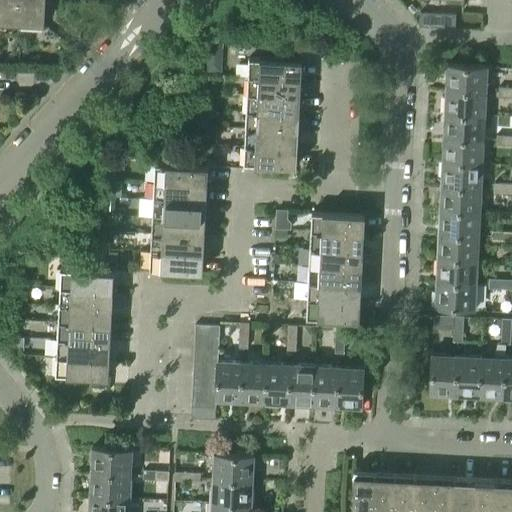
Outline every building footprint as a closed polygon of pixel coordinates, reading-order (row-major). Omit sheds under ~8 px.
[(0,0),(0,19),(21,20),(21,0),(0,0)] [(43,22),(44,0),(21,0),(21,20),(43,22)] [(300,79),(301,60),(249,58),(248,76),(300,79)] [(486,90),(487,65),(448,64),(447,88),(486,90)] [(299,95),(300,79),(248,76),(247,93),(299,95)] [(510,96),(511,86),(499,86),(498,95),(510,96)] [(485,114),(486,90),(447,88),(446,112),(485,114)] [(298,113),(299,95),(247,93),(246,110),(298,113)] [(297,130),(298,113),(246,110),(245,128),(297,130)] [(483,138),(485,114),(446,112),(445,136),(483,138)] [(296,147),(297,130),(245,128),(244,145),(296,147)] [(508,143),(508,134),(496,134),(496,142),(508,143)] [(482,162),(483,138),(445,136),(443,160),(482,162)] [(296,165),(296,147),(244,145),(243,163),(296,165)] [(481,186),(482,162),(443,160),(442,184),(481,186)] [(206,184),(207,165),(154,163),(153,181),(206,184)] [(205,201),(206,184),(153,181),(152,199),(205,201)] [(505,192),(506,183),(493,182),(493,191),(505,192)] [(479,210),(481,186),(442,184),(441,208),(479,210)] [(205,218),(205,201),(152,199),(152,215),(205,218)] [(478,234),(479,210),(441,208),(440,232),(478,234)] [(363,232),(364,215),(364,213),(311,211),(310,230),(363,232)] [(204,235),(205,218),(152,215),(151,233),(204,235)] [(362,249),(363,232),(310,230),(309,247),(362,249)] [(503,239),(504,230),(491,230),(491,239),(503,239)] [(511,239),(511,230),(504,230),(503,239),(511,239)] [(477,258),(478,234),(440,232),(439,256),(477,258)] [(203,253),(204,235),(151,233),(150,250),(203,253)] [(362,267),(362,249),(309,247),(309,264),(362,267)] [(202,271),(203,253),(150,250),(149,268),(202,271)] [(476,282),(477,258),(439,256),(437,280),(476,282)] [(361,283),(362,267),(309,264),(308,281),(361,283)] [(112,289),(113,271),(60,269),(59,287),(112,289)] [(500,288),(501,278),(489,278),(488,287),(500,288)] [(511,288),(511,279),(501,278),(500,288),(511,288)] [(474,307),(476,282),(437,280),(436,305),(474,307)] [(360,301),(361,283),(308,281),(307,299),(360,301)] [(111,306),(112,289),(59,287),(58,304),(111,306)] [(359,319),(360,301),(307,299),(306,316),(359,319)] [(110,323),(111,306),(58,304),(57,321),(110,323)] [(463,328),(464,315),(434,313),(433,326),(453,327),(463,328)] [(511,330),(511,317),(502,317),(502,330),(511,330)] [(110,340),(110,323),(57,321),(57,338),(110,340)] [(248,334),(249,321),(239,321),(239,334),(248,334)] [(218,336),(219,324),(195,323),(194,335),(218,336)] [(296,335),(296,323),(287,323),(287,335),(296,335)] [(345,338),(345,326),(336,325),(335,337),(345,338)] [(462,340),(463,328),(453,327),(453,340),(462,340)] [(502,394),(504,355),(504,343),(510,343),(511,330),(502,330),(501,342),(497,342),(493,355),(480,354),(478,392),(502,394)] [(248,347),(248,334),(239,334),(238,346),(248,347)] [(218,348),(218,336),(194,335),(194,347),(218,348)] [(295,348),(296,335),(287,335),(286,347),(295,348)] [(344,350),(345,338),(335,337),(335,350),(344,350)] [(109,358),(110,340),(57,338),(56,355),(109,358)] [(217,360),(217,359),(218,348),(194,347),(193,358),(217,360)] [(454,391),(456,353),(431,352),(429,390),(454,391)] [(478,392),(480,354),(456,353),(454,391),(478,392)] [(108,376),(109,358),(56,355),(55,374),(108,376)] [(511,355),(504,355),(502,394),(511,394),(511,355)] [(217,371),(217,360),(193,358),(192,370),(217,371)] [(240,399),(242,360),(217,359),(217,360),(217,371),(216,383),(215,395),(215,399),(216,399),(216,398),(240,399)] [(264,400),(266,361),(242,360),(240,399),(264,400)] [(288,401),(290,363),(266,361),(264,400),(288,401)] [(312,402),(314,364),(290,363),(288,401),(312,402)] [(336,403),(338,365),(314,364),(312,402),(336,403)] [(372,394),(373,366),(338,365),(336,403),(359,404),(359,405),(360,405),(361,394),(372,394)] [(216,383),(217,371),(192,370),(192,382),(216,383)] [(215,395),(216,383),(192,382),(191,393),(215,395)] [(215,406),(215,399),(215,395),(191,393),(191,405),(215,406)] [(214,418),(215,406),(191,405),(190,417),(214,418)] [(130,473),(132,448),(91,446),(90,471),(130,473)] [(252,479),(253,454),(213,452),(212,477),(252,479)] [(155,478),(156,469),(144,468),(143,478),(155,478)] [(371,511),(374,469),(353,468),(350,511),(371,511)] [(168,479),(168,469),(156,469),(155,478),(168,479)] [(391,511),(394,471),(374,469),(371,511),(391,511)] [(186,480),(187,471),(175,470),(174,479),(186,480)] [(129,497),(130,473),(90,471),(89,496),(129,497)] [(199,480),(200,471),(187,471),(186,480),(199,480)] [(411,511),(414,472),(394,471),(391,511),(411,511)] [(431,511),(434,473),(414,472),(411,511),(431,511)] [(452,511),(454,474),(434,473),(431,511),(452,511)] [(472,511),(474,475),(454,474),(452,511),(472,511)] [(492,511),(495,476),(474,475),(472,511),(492,511)] [(511,511),(511,476),(495,476),(492,511),(511,511)] [(251,502),(252,479),(212,477),(211,500),(251,502)] [(128,511),(129,497),(89,496),(87,511),(128,511)] [(250,511),(251,502),(211,500),(210,511),(250,511)]
